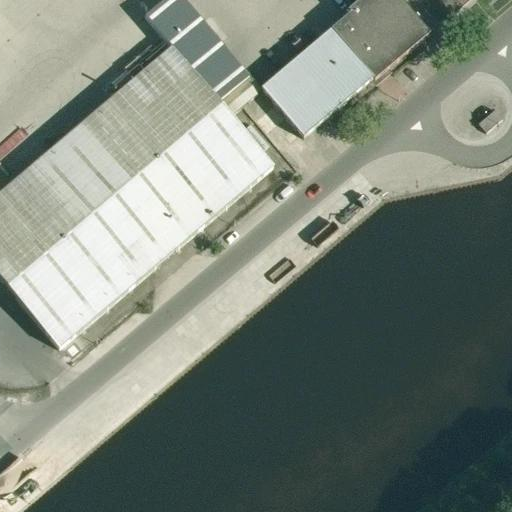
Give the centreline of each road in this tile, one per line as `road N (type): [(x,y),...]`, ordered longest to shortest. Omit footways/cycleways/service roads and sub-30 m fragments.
road 1 (unclassified): [(20,442),(400,116)]
road 2 (unclassified): [(400,116),(421,135),(474,157),(511,146)]
road 3 (unclassified): [(400,116),(493,34)]
